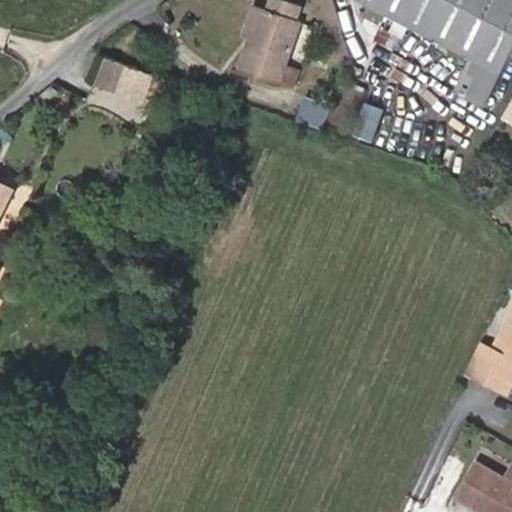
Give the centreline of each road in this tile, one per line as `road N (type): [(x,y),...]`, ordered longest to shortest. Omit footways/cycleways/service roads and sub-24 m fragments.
road 1 (residential): [(145,0),(0,116)]
road 2 (unknown): [(403,511),(460,393)]
